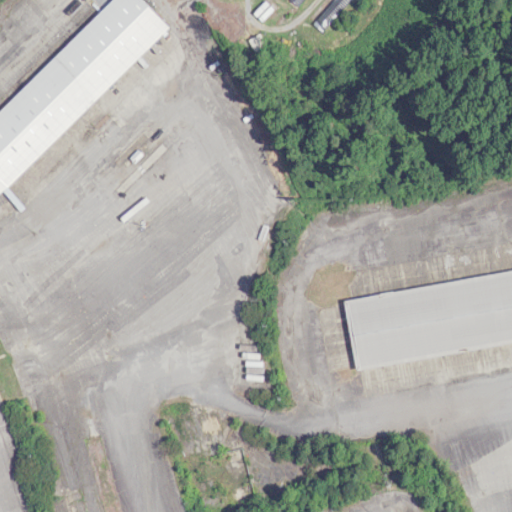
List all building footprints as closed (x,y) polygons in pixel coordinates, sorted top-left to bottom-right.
[(0,195),(172,30),(143,0),(118,0),(0,113),(0,195)] [(292,0),(291,2),(301,10),(308,0),(292,0)] [(337,0),(315,25),(325,33),(353,0),(337,0)] [(511,264),(345,288),(357,367),(511,344),(511,264)] [(224,511),(230,511),(230,493),(205,493),(205,511),(224,511)]
